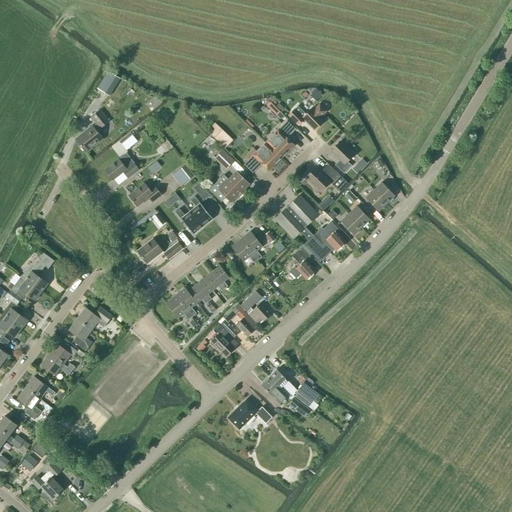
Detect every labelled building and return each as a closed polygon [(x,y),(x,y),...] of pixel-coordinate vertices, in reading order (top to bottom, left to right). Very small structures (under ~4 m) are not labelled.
[(112,74),(101,91),(109,96),(120,79),(112,74)] [(322,95),(315,88),(311,93),(312,93),(317,99),(318,99),(322,95)] [(276,116),(280,112),(270,102),(267,106),(276,116)] [(326,111),(318,104),(312,110),(311,109),(302,118),(294,110),(288,116),(298,126),(304,120),(314,131),(324,122),(320,118),(326,111)] [(100,129),(108,122),(115,116),(106,105),(91,118),(96,124),(92,127),(92,126),(75,140),(85,153),(102,139),(96,131),(100,128),(100,129)] [(270,148),(281,158),(294,145),(286,138),(295,129),(287,121),(279,129),(278,128),(264,142),(270,148)] [(224,149),(233,140),(214,123),(209,128),(212,131),(209,134),(221,145),(220,145),(224,149)] [(132,136),(121,145),(126,151),(137,143),(132,136)] [(268,171),(281,158),(270,148),(264,142),(256,151),(253,148),(244,156),(248,160),(244,165),(252,173),(261,164),(268,171)] [(344,174),(351,166),(347,162),(353,155),(340,142),(330,152),(339,161),(335,165),(344,174)] [(225,170),(234,161),(222,150),(214,158),(225,170)] [(128,178),(139,170),(126,153),(104,170),(112,181),(123,172),(128,178)] [(380,160),(374,164),(377,170),(384,166),(380,160)] [(185,182),(194,175),(185,164),(176,171),(185,182)] [(152,165),(147,169),(151,174),(156,170),(152,165)] [(348,184),(328,165),(320,173),(315,168),(305,178),(320,192),(329,183),(332,185),(338,178),(340,179),(338,182),(344,188),(348,184)] [(230,201),(247,184),(236,173),(220,190),(214,185),(209,190),(221,202),(226,197),(230,201)] [(360,179),(356,187),(363,190),(367,182),(360,179)] [(150,191),(144,183),(128,196),(137,207),(148,198),(152,203),(161,195),(155,187),(150,191)] [(374,190),(386,204),(394,196),(382,183),(374,190)] [(203,201),(210,196),(205,190),(198,195),(203,201)] [(378,212),(386,204),(374,190),(365,198),(378,212)] [(179,199),(175,193),(174,194),(168,198),(173,204),(179,199)] [(357,200),(350,193),(346,197),(352,204),(357,200)] [(308,241),(303,245),(320,262),(334,249),(336,252),(346,243),(335,232),(337,229),(330,222),(323,230),(321,228),(313,236),(304,228),(318,215),(299,195),(274,219),(292,239),(299,232),(308,241)] [(190,211),(203,227),(212,219),(212,220),(213,219),(200,203),(194,197),(190,200),(196,207),(190,211)] [(334,201),(330,198),(320,207),(324,211),(334,201)] [(349,214),(362,227),(370,220),(357,206),(349,214)] [(194,234),(203,227),(190,211),(185,216),(179,209),(175,212),(180,219),(193,235),(194,234)] [(151,216),(158,224),(163,219),(157,211),(151,216)] [(337,217),(332,212),(329,215),(334,220),(337,217)] [(354,235),(362,227),(349,214),(341,222),(354,235)] [(241,240),(257,260),(261,257),(257,251),(262,246),(251,232),(241,240)] [(275,240),(269,233),(265,237),(270,244),(275,240)] [(147,264),(162,252),(152,239),(137,252),(147,264)] [(164,254),(169,260),(183,249),(185,246),(180,240),(178,242),(164,254)] [(254,263),(257,260),(241,240),(231,247),(243,262),(249,257),(254,263)] [(284,248),(277,241),(273,244),(280,252),(284,248)] [(306,280),(316,271),(305,260),(309,256),(301,248),(292,256),(298,262),(294,266),(294,267),(289,272),(296,279),(301,274),(306,280)] [(25,281),(41,292),(47,284),(38,276),(41,272),(32,264),(25,273),(29,276),(25,281)] [(212,273),(224,289),(227,286),(224,281),(229,278),(220,267),(212,273)] [(221,291),(224,289),(212,273),(204,279),(213,290),(218,286),(221,291)] [(276,278),(272,273),(271,273),(265,278),(270,283),(276,278)] [(41,292),(25,281),(20,277),(7,294),(19,302),(25,294),(34,301),(41,292)] [(207,295),(213,290),(204,279),(196,286),(208,301),(211,299),(207,295)] [(271,287),(267,282),(266,283),(263,285),(268,290),(271,287)] [(205,304),(208,301),(196,286),(188,292),(185,289),(196,303),(202,299),(205,304)] [(191,307),(196,303),(185,289),(176,296),(192,317),(196,314),(191,307)] [(246,312),(261,297),(255,291),(240,306),(246,312)] [(16,305),(19,302),(7,294),(5,297),(11,302),(5,310),(1,315),(21,329),(27,321),(18,313),(21,309),(16,305)] [(189,320),(192,317),(176,296),(166,304),(177,318),(183,313),(189,320)] [(247,337),(254,330),(254,329),(257,326),(247,315),(248,314),(247,313),(240,306),(238,303),(231,310),(241,320),(236,326),(247,337)] [(270,314),(260,303),(252,310),(250,312),(249,311),(247,313),(248,314),(258,325),(263,321),(263,322),(270,314)] [(76,319),(91,330),(97,322),(104,327),(112,316),(99,306),(93,314),(85,308),(76,319)] [(14,338),(21,329),(1,315),(0,316),(0,334),(1,336),(5,331),(14,338)] [(86,337),(91,330),(76,319),(68,330),(77,337),(73,342),(86,352),(93,342),(86,337)] [(233,338),(238,334),(225,320),(220,324),(233,338)] [(225,357),(234,348),(238,344),(221,326),(216,331),(219,334),(211,342),(225,357)] [(3,337),(0,340),(0,342),(5,347),(9,342),(3,337)] [(204,340),(196,348),(198,351),(204,345),(207,343),(204,340)] [(77,351),(67,344),(63,349),(58,345),(42,366),(55,375),(60,369),(64,372),(63,372),(68,376),(74,368),(70,364),(67,368),(63,365),(70,355),(73,357),(76,353),(82,357),(86,357),(87,356),(78,350),(77,351)] [(140,347),(95,400),(111,414),(156,360),(140,347)] [(97,359),(91,354),(90,354),(88,357),(90,359),(95,362),(97,359)] [(89,360),(86,364),(91,367),(95,362),(90,359),(89,360)] [(284,393),(288,398),(290,400),(294,396),(309,407),(318,394),(303,383),(295,394),(289,388),(289,389),(284,384),(288,381),(277,370),(270,377),(279,386),(277,388),(279,389),(281,388),(285,392),(284,393)] [(306,379),(301,376),(298,380),(302,384),(306,379)] [(25,388),(40,399),(45,391),(52,397),(55,393),(33,377),(25,388)] [(280,405),(288,398),(284,393),(285,392),(281,388),(279,389),(277,388),(279,386),(270,377),(261,385),(280,405)] [(34,407),(40,399),(25,388),(17,399),(28,408),(25,413),(34,420),(41,412),(34,407)] [(66,395),(59,390),(56,395),(62,400),(66,395)] [(294,398),(289,404),(295,409),(294,410),(304,417),(310,410),(300,403),(294,398)] [(239,430),(252,417),(254,416),(252,413),(256,409),(246,400),(227,418),(239,430)] [(0,422),(0,428),(9,435),(21,420),(13,414),(8,420),(4,417),(0,422)] [(9,435),(0,428),(0,444),(1,446),(6,439),(18,448),(21,444),(14,439),(9,435)] [(14,439),(21,444),(24,441),(17,435),(14,439)] [(9,461),(2,455),(0,457),(0,460),(5,464),(6,465),(9,461)] [(28,455),(21,464),(28,470),(36,461),(28,455)] [(54,477),(60,472),(52,463),(46,468),(49,471),(40,479),(37,476),(31,481),(38,489),(41,487),(53,499),(63,490),(51,477),(53,475),(54,477)]
